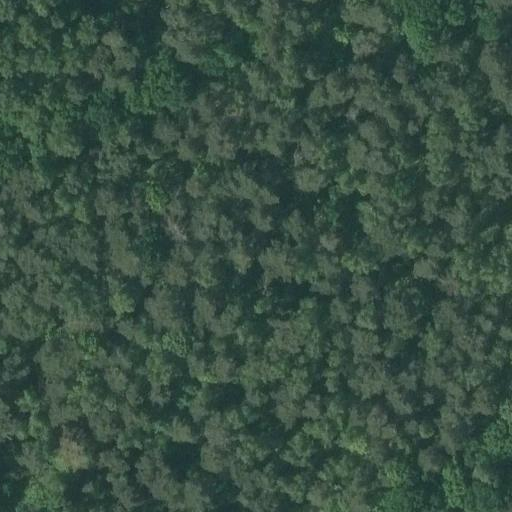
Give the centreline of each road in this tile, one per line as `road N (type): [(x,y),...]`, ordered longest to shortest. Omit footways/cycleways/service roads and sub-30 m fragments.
road 1 (track): [(398,458),(511,396)]
road 2 (track): [(289,511),(398,458)]
